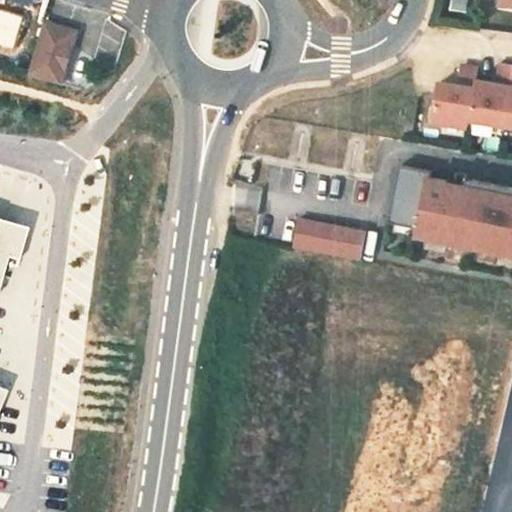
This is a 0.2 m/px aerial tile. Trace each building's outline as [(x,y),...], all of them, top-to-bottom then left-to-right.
[(511,0),(499,0),(499,7),(508,8),(509,5),(511,5),(511,0)] [(0,9),(0,44),(15,49),(25,17),(0,9)] [(45,23),(29,76),(44,80),(61,85),(63,80),(73,46),(72,46),(68,40),(71,30),(45,23)] [(72,46),(73,46),(77,32),(71,30),(68,40),(72,46)] [(511,64),(498,63),(495,80),(495,84),(474,80),(476,68),(460,66),(458,80),(457,85),(438,82),(435,97),(432,119),(467,125),(468,118),(511,124),(511,64)] [(401,173),(393,211),(511,234),(511,194),(468,186),(466,197),(446,193),(447,188),(431,185),(432,179),(401,173)] [(511,234),(393,211),(389,229),(419,235),(418,241),(429,243),(450,247),(503,258),(511,259),(511,234)] [(363,261),(368,235),(300,222),(295,248),(363,261)] [(18,230),(0,224),(0,258),(9,262),(18,230)] [(448,257),(450,247),(429,243),(427,253),(448,257)] [(9,262),(0,258),(0,266),(7,269),(9,262)] [(511,269),(511,259),(503,258),(501,267),(511,269)]
